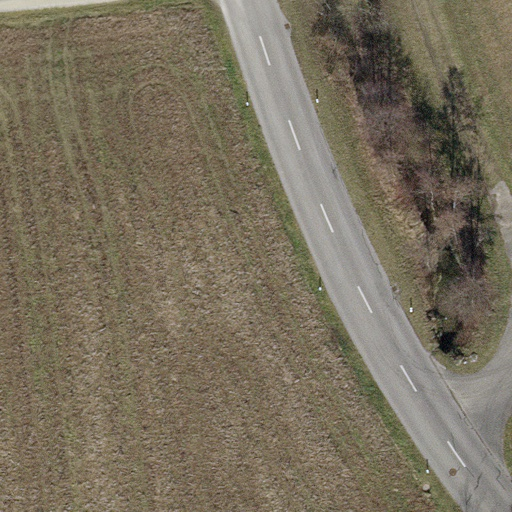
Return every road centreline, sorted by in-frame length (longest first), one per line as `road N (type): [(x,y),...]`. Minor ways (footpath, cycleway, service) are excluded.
road 1 (tertiary): [(251,0),(329,219),(367,299),(502,511)]
road 2 (track): [(424,0),(511,218)]
